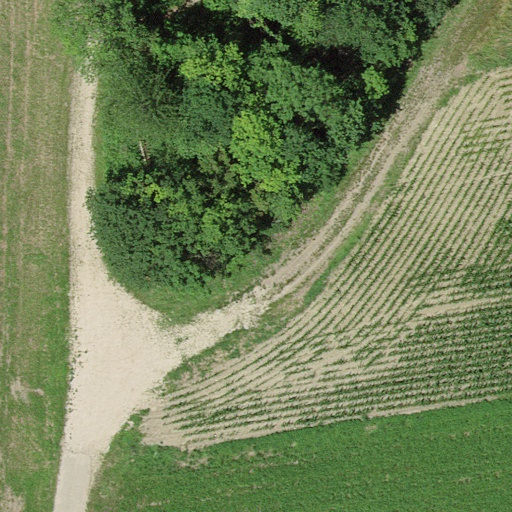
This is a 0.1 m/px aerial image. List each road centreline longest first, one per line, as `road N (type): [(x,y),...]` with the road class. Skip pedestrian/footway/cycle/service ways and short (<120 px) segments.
road 1 (track): [(101,374),(255,316),(305,289),(348,251),(496,0)]
road 2 (track): [(107,0),(86,140),(101,374)]
road 3 (track): [(101,374),(68,511)]
